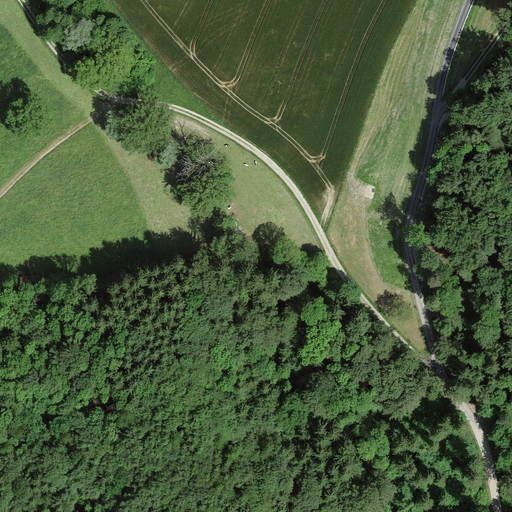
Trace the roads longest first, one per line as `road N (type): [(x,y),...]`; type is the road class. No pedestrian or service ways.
road 1 (unclassified): [(468,0),(444,65),(407,246),(441,376),(478,431),(497,511)]
road 2 (track): [(441,376),(360,297),(290,183),(265,158),(177,108),(114,97)]
road 3 (track): [(0,194),(114,97)]
road 4 (track): [(511,15),(432,131)]
road 5 (track): [(114,97),(68,65),(21,0)]
